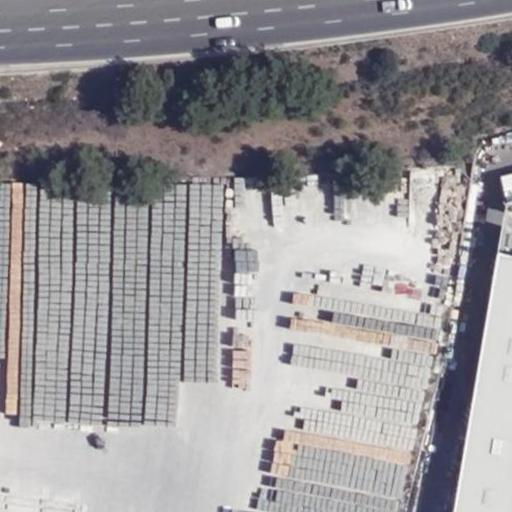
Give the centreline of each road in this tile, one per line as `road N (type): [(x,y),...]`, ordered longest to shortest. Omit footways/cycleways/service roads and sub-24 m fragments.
road 1 (unknown): [(471,135),(0,146)]
road 2 (motorway): [(0,34),(369,0)]
